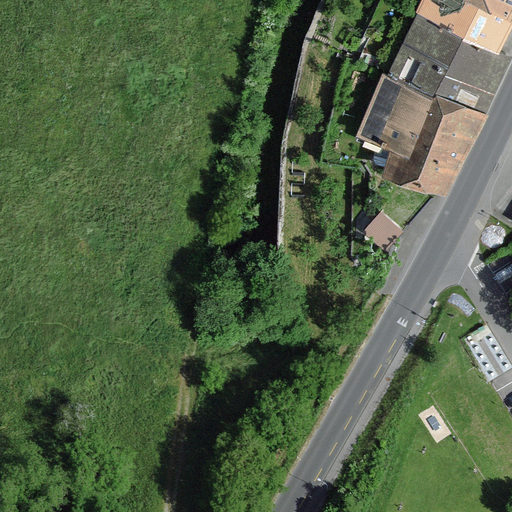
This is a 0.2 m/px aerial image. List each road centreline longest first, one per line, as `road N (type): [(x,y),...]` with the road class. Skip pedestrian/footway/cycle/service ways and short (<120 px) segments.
road 1 (track): [(170,511),(197,324),(214,284),(268,207),(278,80),(307,0)]
road 2 (secondary): [(440,247),(292,511)]
road 3 (secondary): [(511,97),(440,247)]
